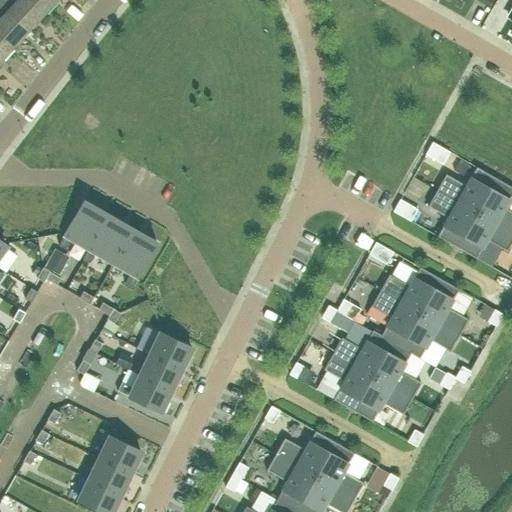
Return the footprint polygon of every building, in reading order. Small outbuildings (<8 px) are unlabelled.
[(0,0),(0,4),(27,29),(43,12),(30,0),(15,0),(14,2),(12,0),(0,0)] [(30,0),(43,12),(54,0),(30,0)] [(267,110),(291,80),(189,0),(170,0),(141,37),(171,61),(187,39),(253,91),(248,98),(238,90),(225,106),(246,122),(260,105),(267,110)] [(0,36),(11,47),(27,29),(0,4),(0,36)] [(0,59),(11,47),(0,36),(0,59)] [(133,54),(123,60),(133,75),(143,69),(133,54)] [(200,60),(187,76),(210,93),(222,76),(200,60)] [(77,170),(134,92),(108,73),(51,151),(77,170)] [(133,140),(151,121),(136,108),(118,127),(133,140)] [(256,154),(269,138),(254,126),(241,142),(256,154)] [(184,146),(204,162),(217,147),(197,131),(184,146)] [(449,153),(433,143),(426,155),(443,165),(449,153)] [(104,146),(88,167),(104,178),(120,157),(104,146)] [(200,179),(214,192),(230,174),(216,161),(200,179)] [(436,191),(475,213),(495,179),(476,168),(465,186),(445,175),(436,191)] [(511,188),(495,179),(475,213),(511,234),(511,213),(504,209),(511,194),(511,188)] [(456,248),(475,213),(436,191),(427,207),(447,218),(436,237),(456,248)] [(417,209),(401,200),(394,212),(410,221),(417,209)] [(108,215),(83,201),(58,245),(65,249),(70,241),(88,251),(108,215)] [(511,241),(511,234),(475,213),(456,248),(475,259),(486,241),(506,252),(511,241)] [(132,229),(108,215),(88,251),(87,250),(82,259),(89,263),(94,254),(111,265),(132,229)] [(157,243),(132,229),(111,265),(129,274),(124,283),(131,287),(157,243)] [(393,252),(376,243),(369,255),(386,264),(393,252)] [(53,254),(45,267),(58,274),(66,261),(53,254)] [(42,267),(36,278),(43,282),(49,271),(42,267)] [(379,290),(419,313),(438,279),(419,267),(408,286),(388,274),(379,290)] [(49,272),(45,279),(56,285),(60,278),(49,272)] [(438,279),(419,313),(458,336),(467,320),(447,308),(458,290),(438,279)] [(24,298),(31,302),(37,292),(30,288),(24,298)] [(399,348),(419,313),(379,290),(370,306),(390,318),(379,336),(390,343),(399,348)] [(82,291),(78,298),(89,304),(93,297),(82,291)] [(147,325),(155,308),(133,297),(125,315),(147,325)] [(360,310),(344,300),(337,311),(353,321),(360,310)] [(102,303),(98,310),(108,316),(112,309),(102,303)] [(337,312),(329,307),(322,317),(330,322),(337,312)] [(18,309),(12,319),(19,323),(25,313),(18,309)] [(119,313),(112,309),(106,319),(113,323),(119,313)] [(265,319),(282,325),(285,315),(269,309),(265,319)] [(501,315),(494,311),(488,322),(495,326),(501,315)] [(458,336),(419,313),(399,348),(410,354),(418,359),(428,340),(449,352),(458,336)] [(125,323),(113,347),(130,355),(142,331),(125,323)] [(390,343),(379,336),(371,332),(361,350),(340,339),(331,354),(371,377),(390,343)] [(191,349),(159,333),(148,354),(181,370),(191,349)] [(101,343),(94,339),(88,350),(95,354),(101,343)] [(399,348),(390,343),(371,377),(411,399),(420,383),(400,372),(410,354),(399,348)] [(181,370),(148,354),(138,375),(171,390),(181,370)] [(351,411),(371,377),(331,354),(322,370),(343,381),(332,400),(351,411)] [(89,364),(82,360),(76,370),(83,375),(89,364)] [(304,367),(296,363),(289,375),(297,379),(304,367)] [(89,389),(106,397),(118,373),(101,364),(89,389)] [(470,372),(461,367),(454,379),(463,384),(470,372)] [(455,377),(447,373),(441,386),(448,390),(455,377)] [(161,412),(171,390),(138,375),(128,396),(161,412)] [(411,399),(371,377),(351,411),(371,422),(381,403),(402,415),(411,399)] [(77,406),(66,430),(83,439),(95,414),(77,406)] [(280,412),(271,406),(264,418),(273,423),(280,412)] [(60,413),(53,409),(47,420),(53,424),(60,413)] [(47,434),(41,430),(34,440),(41,444),(47,434)] [(274,454),(314,477),(334,442),(314,431),(304,450),(283,438),(274,454)] [(422,435),(414,431),(408,442),(416,447),(422,435)] [(141,452),(108,436),(98,458),(130,473),(141,452)] [(334,442),(314,477),(353,499),(362,483),(343,472),(353,453),(334,442)] [(35,455),(28,451),(22,461),(29,465),(35,455)] [(275,500),(295,511),(314,477),(274,454),(265,470),(285,482),(275,500)] [(130,473),(98,458),(88,478),(120,494),(130,473)] [(232,475),(240,480),(247,468),(239,463),(232,475)] [(398,479),(389,474),(383,486),(392,491),(398,479)] [(232,475),(225,487),(234,491),(240,480),(232,475)] [(346,511),(353,499),(314,477),(295,511),(296,511),(319,511),(324,504),(338,511),(346,511)] [(111,511),(120,494),(88,478),(77,500),(102,511),(111,511)] [(43,511),(53,511),(65,490),(48,481),(34,507),(43,511)] [(241,511),(293,511),(295,511),(275,500),(268,511),(254,511),(245,506),(241,511)]
